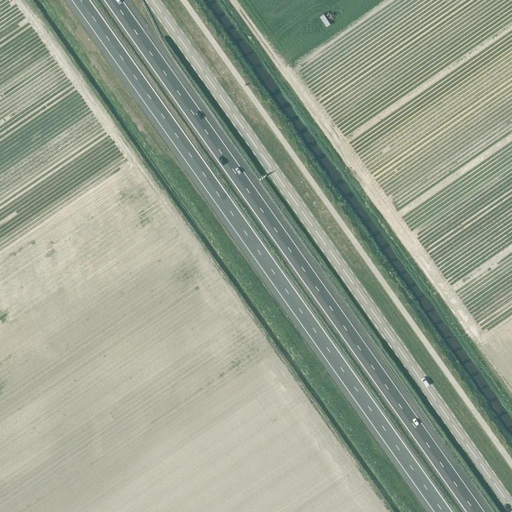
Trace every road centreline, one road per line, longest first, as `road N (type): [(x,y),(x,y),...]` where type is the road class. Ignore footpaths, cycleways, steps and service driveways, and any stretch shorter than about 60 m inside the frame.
road 1 (motorway): [(80,0),(442,511)]
road 2 (motorway): [(474,511),(112,0)]
road 3 (tertiary): [(511,508),(152,0)]
